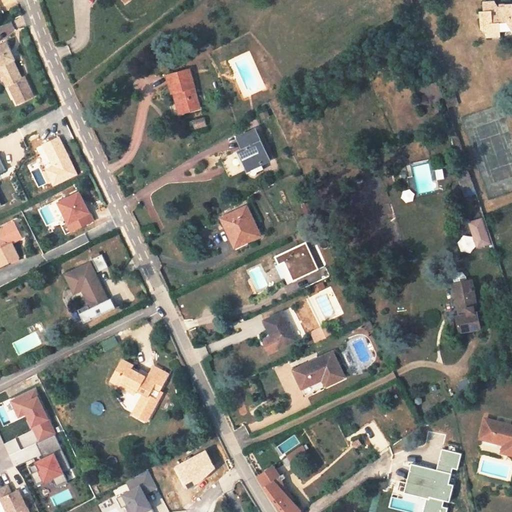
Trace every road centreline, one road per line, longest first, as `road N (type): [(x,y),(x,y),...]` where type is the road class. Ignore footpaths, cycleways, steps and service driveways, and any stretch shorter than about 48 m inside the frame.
road 1 (unclassified): [(270,511),(236,472),(26,0)]
road 2 (unknown): [(236,472),(397,417),(493,427)]
road 3 (unknown): [(166,319),(0,397)]
road 4 (unknown): [(0,278),(120,215)]
